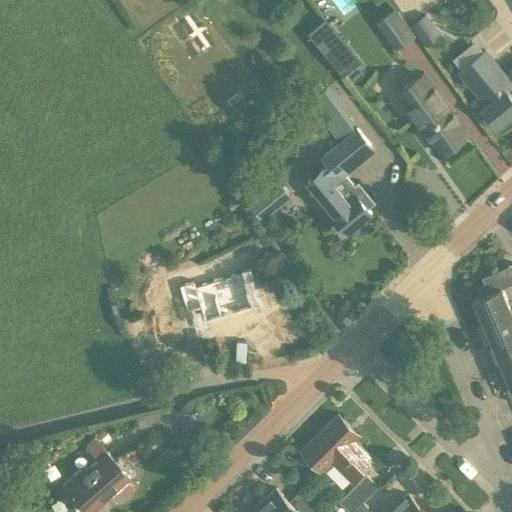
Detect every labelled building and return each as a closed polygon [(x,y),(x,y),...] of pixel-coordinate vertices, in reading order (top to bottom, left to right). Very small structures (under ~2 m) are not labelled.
[(375,19),(396,46),(412,34),(392,7),(375,19)] [(424,43),(439,32),(425,11),(409,23),(424,43)] [(340,73),(359,58),(340,35),(322,50),(340,73)] [(511,88),(486,57),(463,76),(487,105),(483,109),(498,126),(511,114),(511,94),(509,90),(511,88)] [(442,152),(468,133),(424,71),(398,90),(442,152)] [(326,91),(313,101),(332,126),(345,117),(326,91)] [(376,219),(369,211),(377,205),(363,189),(360,192),(346,175),(375,151),(362,135),(354,125),(352,127),(336,139),(320,153),(328,162),(306,180),(332,211),(330,213),(351,239),(376,219)] [(264,217),(291,195),(286,188),(271,198),(266,192),(253,204),(264,217)] [(511,309),(502,287),(511,282),(511,263),(482,276),(488,291),(474,297),(483,321),(511,309)] [(253,306),(242,271),(196,285),(194,279),(179,284),(187,311),(201,306),(205,320),(253,306)] [(135,280),(138,292),(148,326),(170,319),(160,286),(157,274),(135,280)] [(511,309),(483,321),(493,343),(511,335),(511,309)] [(511,335),(493,343),(502,366),(511,361),(511,335)] [(511,361),(502,366),(511,388),(511,361)] [(352,478),(374,457),(345,428),(349,424),(338,412),(301,448),(322,470),(324,467),(343,486),(351,477),(352,478)] [(125,480),(128,477),(105,450),(82,470),(80,468),(62,484),(85,511),(88,511),(110,494),(116,500),(131,487),(125,480)] [(351,511),(378,484),(365,472),(338,499),(351,511)] [(322,511),(300,489),(288,500),(276,487),(250,511),(322,511)] [(426,511),(407,492),(386,511),(373,511),(363,502),(352,511),(426,511)]
